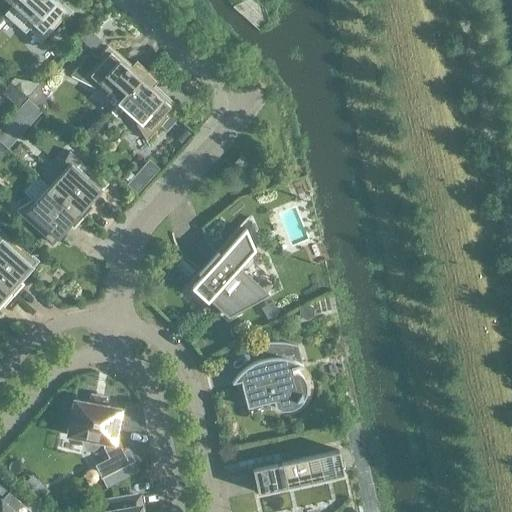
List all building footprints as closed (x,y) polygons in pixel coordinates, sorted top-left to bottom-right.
[(12,5),(5,14),(25,33),(29,28),(39,44),(69,11),(56,0),(17,0),(12,5)] [(131,67),(108,46),(78,79),(96,88),(100,84),(120,102),(147,71),(136,61),(131,67)] [(0,127),(0,138),(8,146),(43,109),(27,94),(34,86),(19,71),(1,90),(20,107),(0,127)] [(158,81),(147,71),(120,102),(139,120),(136,123),(147,140),(176,108),(153,87),(158,81)] [(63,171),(49,187),(83,217),(92,206),(88,202),(105,184),(69,151),(60,168),(63,171)] [(241,154),(234,163),(242,170),(249,162),(241,154)] [(128,182),(138,191),(160,165),(150,156),(128,182)] [(73,228),(83,217),(49,187),(35,203),(32,200),(16,211),(52,243),(68,224),(73,228)] [(262,295),(242,276),(246,272),(245,271),(241,276),(235,270),(246,258),(238,237),(220,256),(217,253),(248,218),(248,217),(192,278),(193,279),(200,271),(203,275),(192,287),(206,300),(194,313),(195,314),(213,294),(219,300),(215,304),(216,305),(220,301),(232,311),(227,314),(228,316),(279,288),(278,286),(262,295)] [(0,282),(14,294),(23,284),(19,280),(36,261),(0,228),(0,282)] [(0,302),(4,305),(14,294),(0,282),(0,302)] [(241,351),(242,353),(250,348),(259,345),(262,359),(253,362),(245,368),(237,374),(231,383),(241,380),(242,384),(241,384),(247,407),(273,400),(275,407),(279,409),(278,407),(276,406),(276,405),(302,398),(295,372),(297,372),(298,373),(300,373),(297,370),(292,372),(291,367),(302,364),(300,363),(296,346),(297,345),(287,343),(280,342),(272,342),(264,343),(253,346),(244,350),(241,351)] [(67,409),(65,424),(69,425),(67,435),(84,438),(83,442),(83,443),(84,445),(87,447),(89,448),(93,448),(96,447),(98,444),(98,440),(106,442),(105,447),(111,458),(97,465),(102,476),(100,477),(100,478),(103,477),(107,485),(136,470),(132,462),(135,461),(134,460),(132,461),(127,450),(123,452),(119,443),(115,443),(121,408),(104,405),(106,398),(92,396),(91,403),(74,400),(73,409),(67,409)] [(257,492),(343,473),(338,450),(252,468),(257,492)] [(0,511),(30,511),(31,511),(8,491),(0,500),(0,511)] [(140,511),(140,506),(138,507),(136,495),(114,499),(116,511),(108,511),(140,511)]
